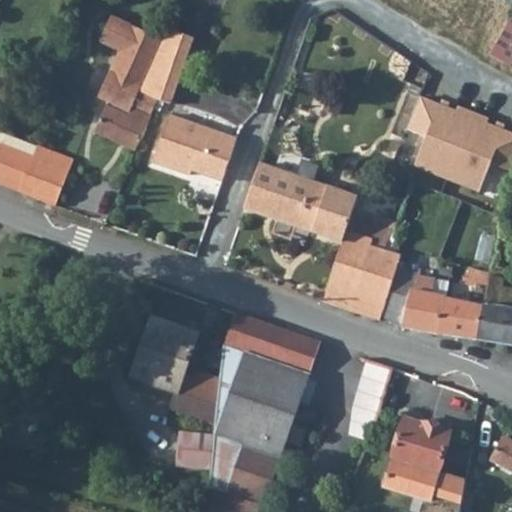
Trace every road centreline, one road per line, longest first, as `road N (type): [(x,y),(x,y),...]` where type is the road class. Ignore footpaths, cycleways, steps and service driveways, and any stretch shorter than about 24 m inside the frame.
road 1 (residential): [(511,391),(0,208)]
road 2 (track): [(371,0),(511,93)]
road 3 (track): [(0,359),(124,251)]
